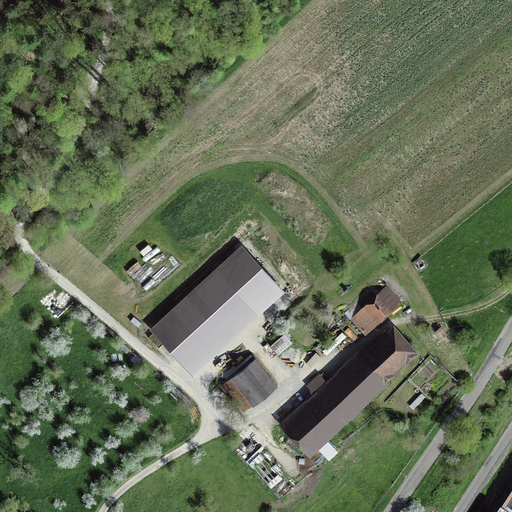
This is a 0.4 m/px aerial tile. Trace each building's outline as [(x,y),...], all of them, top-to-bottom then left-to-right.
[(285,290),(243,244),(150,329),(192,375),(285,290)] [(385,287),(351,318),(365,333),(399,302),(385,287)] [(401,336),(400,337),(393,330),(367,353),(363,357),(361,355),(283,428),(305,451),(391,373),(388,370),(403,357),(406,360),(414,352),(403,340),(405,338),(401,336)] [(277,354),(291,341),(285,334),(270,346),(277,354)] [(222,385),(242,410),(256,403),(272,389),(250,362),(222,385)] [(511,511),(511,494),(500,511),(511,511)]
